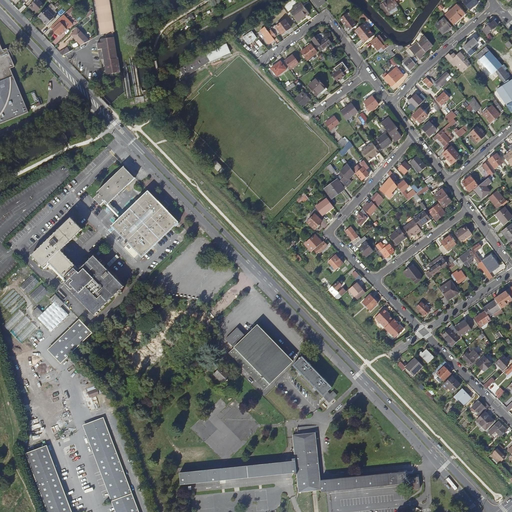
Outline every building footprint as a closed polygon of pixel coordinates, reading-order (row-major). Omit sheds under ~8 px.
[(35,0),(30,6),(32,9),(33,8),(37,12),(44,6),(38,0),(35,0)] [(97,44),(98,50),(103,49),(107,74),(121,72),(119,58),(117,58),(113,32),(115,32),(109,0),(95,0),(101,34),(106,33),(107,38),(101,39),(102,43),(97,44)] [(396,1),(395,0),(387,0),(379,5),(386,15),(389,13),(388,11),(398,5),(396,1)] [(470,9),(478,3),(475,0),(464,0),(463,1),(470,9)] [(57,3),(52,8),(54,11),(60,6),(57,3)] [(302,17),(308,12),(301,3),(290,12),(297,22),(302,18),(302,17)] [(445,15),(453,24),(465,14),(457,5),(445,15)] [(46,10),(39,17),(47,25),(54,18),(46,10)] [(349,31),(356,26),(350,17),(352,15),(350,13),(348,14),(346,12),(343,15),(343,16),(340,18),(349,31)] [(64,15),(51,28),(57,34),(58,33),(61,36),(73,24),(64,15)] [(443,34),(452,26),(445,18),(436,26),(443,34)] [(271,30),(276,36),(281,33),(282,34),(291,28),(285,20),(271,30)] [(483,30),(487,34),(497,25),(494,21),(483,30)] [(364,23),(355,30),(365,43),(374,36),(364,23)] [(276,36),(271,30),(269,32),(265,27),(260,31),(270,43),(275,40),(273,38),(276,36)] [(72,35),(82,45),(90,40),(77,28),(74,31),(75,31),(72,35)] [(249,43),(255,39),(253,36),(254,35),(252,32),(247,35),(249,39),(247,40),(249,43)] [(389,40),(383,44),(382,42),(383,41),(378,35),(371,42),(373,44),(374,43),(377,47),(376,48),(378,50),(382,47),(384,50),(385,49),(393,43),(389,40)] [(420,59),(423,57),(422,54),(428,49),(427,48),(429,47),(430,48),(433,46),(425,35),(421,38),(418,43),(418,42),(418,43),(412,47),(413,48),(411,49),(420,59)] [(316,45),(320,51),(331,43),(327,37),(316,45)] [(463,47),(467,52),(478,42),(474,38),(463,47)] [(393,43),(385,49),(392,57),(394,55),(391,50),(397,45),(393,43)] [(204,54),(189,63),(194,70),(209,61),(230,52),(226,44),(204,54)] [(307,60),(317,53),(311,44),(301,52),(307,60)] [(0,124),(28,113),(10,69),(15,68),(7,49),(2,51),(0,45),(0,124)] [(403,47),(404,49),(411,57),(412,57),(414,55),(407,46),(403,47)] [(60,52),(63,56),(70,52),(68,47),(60,52)] [(501,78),(506,84),(511,79),(511,78),(505,70),(507,68),(503,65),(502,66),(486,48),(476,56),(478,58),(478,65),(495,83),(501,78)] [(449,53),(446,56),(454,66),(457,64),(464,71),(471,64),(467,59),(460,52),(456,56),(454,53),(451,56),(449,53)] [(284,61),(290,69),(299,61),(294,54),(284,61)] [(412,57),(411,57),(404,63),(409,69),(415,64),(412,60),(413,59),(412,57)] [(277,76),(286,69),(280,61),(271,68),(277,76)] [(332,75),(337,82),(345,76),(343,73),(348,69),(343,62),(334,68),(337,71),(332,75)] [(391,87),(399,79),(395,75),(392,72),(388,76),(385,73),(382,77),(391,87)] [(443,86),(448,81),(446,79),(450,75),(447,72),(436,83),(439,86),(440,84),(443,86)] [(317,95),(326,87),(317,78),(308,86),(317,95)] [(429,87),(432,84),(426,78),(423,81),(429,87)] [(439,90),(441,88),(439,86),(436,83),(431,78),(429,80),(439,90)] [(493,96),(499,104),(503,109),(508,106),(511,111),(511,110),(511,79),(506,84),(497,89),(499,92),(493,96)] [(295,99),(303,107),(310,99),(303,92),(295,99)] [(442,105),(449,98),(444,92),(436,99),(442,105)] [(426,98),(422,93),(418,97),(423,102),(426,98)] [(408,107),(412,111),(415,108),(423,102),(418,97),(416,94),(408,101),(411,104),(408,107)] [(493,96),(492,94),(489,96),(496,106),(499,104),(493,96)] [(370,110),(378,104),(372,96),(364,102),(370,110)] [(470,105),(475,112),(480,108),(475,101),(470,105)] [(341,112),(346,120),(358,111),(352,104),(341,112)] [(490,111),(484,115),(491,123),(500,115),(492,106),(488,109),(490,111)] [(420,123),(427,116),(420,108),(413,115),(420,123)] [(445,118),(449,123),(453,119),(456,117),(452,112),(445,118)] [(330,129),(339,123),(334,117),(326,123),(330,129)] [(381,123),(395,142),(401,137),(395,129),(397,127),(389,117),(381,123)] [(453,119),(449,123),(443,128),(446,131),(456,122),(453,119)] [(429,136),(436,129),(429,122),(422,129),(429,136)] [(460,138),(468,130),(464,126),(456,134),(460,138)] [(482,133),(480,130),(477,127),(470,133),(472,136),(470,138),(476,144),(485,136),(482,133)] [(443,128),(433,138),(435,141),(437,139),(444,147),(453,139),(446,131),(443,128)] [(383,149),(391,142),(385,134),(377,140),(383,149)] [(338,142),(344,148),(340,152),(343,155),(353,146),(345,136),(338,142)] [(369,138),(364,142),(373,154),(375,153),(375,154),(379,151),(372,141),(369,138)] [(364,142),(358,147),(360,150),(368,160),(372,156),(371,155),(373,154),(364,142)] [(451,146),(442,154),(446,158),(448,157),(453,163),(461,157),(451,146)] [(495,169),(504,162),(497,153),(488,160),(495,169)] [(409,161),(417,173),(423,168),(421,165),(422,163),(418,157),(412,161),(411,160),(409,161)] [(220,174),(224,170),(216,161),(212,165),(220,174)] [(370,168),(365,161),(361,164),(364,167),(361,169),(357,166),(353,170),(362,180),(369,174),(366,171),(370,168)] [(406,175),(412,168),(405,162),(399,169),(406,175)] [(496,172),(488,162),(482,166),(490,177),(496,172)] [(355,174),(348,164),(341,171),(342,172),(339,174),(340,175),(338,177),(342,180),(341,181),(347,187),(352,182),(350,179),(355,174)] [(101,205),(103,202),(105,201),(108,204),(120,192),(135,178),(124,166),(97,192),(98,193),(97,194),(98,195),(94,199),(101,205)] [(469,192),(477,185),(470,176),(462,183),(469,192)] [(488,178),(475,189),(482,198),(495,187),(488,178)] [(398,187),(392,179),(389,182),(388,183),(395,189),(396,190),(398,188),(398,187)] [(343,189),(337,181),(326,189),(332,197),(343,189)] [(389,195),(395,189),(388,183),(387,182),(380,190),(384,193),(385,192),(389,195)] [(408,201),(414,196),(417,194),(414,191),(407,196),(404,192),(409,187),(405,182),(398,187),(398,188),(407,199),(408,201)] [(411,187),(414,191),(417,194),(420,191),(414,185),(411,187)] [(420,191),(417,194),(419,197),(429,189),(427,186),(420,191)] [(434,195),(443,207),(451,201),(442,189),(434,195)] [(134,204),(121,217),(119,219),(112,226),(125,240),(122,243),(126,246),(129,244),(142,257),(146,254),(162,238),(178,222),(163,207),(148,191),(134,204)] [(497,191),(489,198),(497,208),(506,201),(497,191)] [(375,202),(379,206),(384,200),(380,196),(377,193),(372,199),(374,201),(375,202)] [(315,207),(316,208),(321,214),(333,206),(327,198),(315,207)] [(396,211),(403,205),(408,201),(407,199),(394,209),(396,211)] [(103,202),(119,219),(121,217),(108,204),(105,201),(103,202)] [(368,203),(363,209),(367,212),(366,212),(370,215),(377,208),(372,202),(370,204),(368,203)] [(436,220),(445,214),(438,204),(429,211),(436,220)] [(511,215),(505,207),(496,214),(504,225),(511,218),(511,215)] [(321,214),(316,208),(310,214),(312,217),(307,222),(315,229),(322,221),(321,220),(324,217),(321,214)] [(368,217),(363,209),(357,216),(360,219),(358,222),(361,225),(368,217)] [(414,220),(419,227),(430,219),(425,211),(414,220)] [(60,228),(72,239),(81,230),(70,218),(60,228)] [(414,220),(413,220),(403,227),(410,236),(415,232),(416,232),(417,232),(418,233),(421,230),(419,227),(414,220)] [(511,225),(511,224),(502,231),(510,241),(511,239),(511,225)] [(455,234),(461,242),(472,234),(466,226),(459,231),(455,234)] [(358,236),(351,227),(345,231),(350,238),(351,237),(353,240),(358,236)] [(91,260),(90,259),(78,270),(60,251),(72,239),(60,228),(31,256),(43,268),(48,262),(54,268),(67,281),(65,283),(64,285),(94,316),(120,290),(91,260)] [(406,237),(400,228),(390,236),(396,244),(406,237)] [(312,252),(322,242),(315,235),(305,244),(312,252)] [(354,245),(361,239),(358,236),(353,240),(352,242),(354,245)] [(367,239),(365,236),(361,239),(354,245),(356,247),(367,239)] [(439,248),(443,254),(456,244),(449,236),(441,242),(443,245),(439,248)] [(322,249),(326,245),(324,242),(316,249),(317,249),(315,251),(317,253),(319,251),(320,252),(323,250),(322,249)] [(364,255),(371,250),(366,243),(359,248),(364,255)] [(376,252),(383,260),(395,251),(389,244),(384,248),(380,243),(377,246),(380,249),(376,252)] [(473,248),(476,251),(482,247),(479,243),(473,248)] [(481,261),(472,248),(468,251),(459,257),(467,268),(470,266),(467,262),(474,257),(478,263),(481,261)] [(335,253),(328,259),(336,269),(343,264),(335,253)] [(482,261),(482,262),(486,267),(489,271),(490,273),(499,266),(492,254),(482,261)] [(91,260),(120,290),(123,287),(93,256),(90,259),(91,260)] [(441,256),(433,262),(435,266),(444,260),(441,256)] [(430,279),(432,278),(446,267),(448,266),(444,260),(435,266),(433,262),(429,264),(432,268),(426,273),(430,279)] [(412,265),(403,272),(407,277),(411,277),(416,284),(421,279),(419,276),(421,274),(416,268),(415,269),(412,265)] [(52,269),(65,283),(67,281),(54,268),(52,269)] [(451,275),(452,277),(454,276),(459,283),(466,278),(462,271),(457,274),(456,272),(451,275)] [(31,274),(21,285),(29,293),(39,281),(31,274)] [(329,290),(332,286),(323,277),(320,281),(329,290)] [(342,285),(338,281),(332,286),(329,290),(338,299),(341,295),(346,291),(343,288),(338,292),(336,290),(342,285)] [(358,281),(349,289),(355,296),(363,289),(360,285),(361,284),(358,281)] [(445,297),(447,301),(459,293),(451,281),(439,289),(445,297)] [(42,284),(30,295),(37,303),(49,292),(42,284)] [(358,299),(366,292),(363,289),(355,296),(358,299)] [(511,300),(511,298),(507,291),(495,299),(495,300),(501,308),(511,300)] [(371,310),(378,303),(370,295),(363,302),(371,310)] [(64,303),(59,298),(43,313),(38,307),(33,312),(51,331),(68,314),(61,306),(64,303)] [(501,308),(495,300),(483,308),(485,311),(489,316),(501,308)] [(414,308),(420,318),(427,313),(425,311),(423,308),(423,307),(422,308),(419,305),(414,308)] [(20,309),(4,326),(22,343),(38,327),(20,309)] [(385,328),(393,320),(386,313),(387,312),(384,309),(375,317),(385,328)] [(489,316),(485,311),(475,318),(483,329),(489,325),(488,322),(491,320),(489,316)] [(72,352),(92,333),(80,319),(48,350),(61,363),(72,352)] [(393,320),(385,328),(394,338),(402,330),(402,328),(399,325),(398,325),(396,323),(397,322),(394,319),(393,320)] [(465,320),(455,328),(461,337),(471,329),(465,320)] [(265,389),(292,363),(256,327),(245,337),(237,328),(226,339),(234,348),(229,353),(265,389)] [(453,346),(460,339),(449,328),(442,335),(453,346)] [(428,363),(434,357),(426,349),(422,353),(421,352),(419,354),(428,363)] [(472,367),(475,363),(479,359),(472,352),(470,349),(462,357),(468,363),(467,364),(469,366),(470,365),(472,367)] [(479,359),(481,358),(474,350),(472,352),(479,359)] [(479,359),(475,363),(481,369),(483,367),(484,368),(483,369),(485,372),(492,365),(490,362),(483,355),(481,358),(479,359)] [(293,365),(323,396),(327,392),(332,387),(325,381),(326,380),(324,378),(323,378),(311,365),(308,363),(302,357),(293,365)] [(423,366),(415,358),(410,363),(410,364),(406,368),(413,375),(423,366)] [(498,359),(496,362),(497,362),(493,366),(494,366),(493,367),(496,369),(498,371),(500,373),(501,374),(504,370),(503,369),(506,365),(499,358),(498,359)] [(397,365),(403,370),(406,367),(400,362),(397,365)] [(441,364),(434,370),(437,373),(444,367),(441,364)] [(223,384),(231,376),(221,366),(214,374),(223,384)] [(444,367),(437,373),(444,380),(451,374),(444,367)] [(452,376),(444,383),(449,388),(453,392),(460,385),(452,376)] [(484,386),(486,389),(495,381),(492,378),(484,386)] [(421,383),(418,386),(430,398),(432,395),(421,383)] [(462,389),(455,395),(465,404),(471,398),(462,389)] [(330,394),(327,392),(323,396),(329,402),(337,395),(333,391),(330,394)] [(478,413),(484,407),(479,401),(471,408),(475,412),(476,411),(478,413)] [(479,417),(485,412),(487,409),(484,407),(478,413),(477,414),(479,417)] [(479,417),(476,420),(486,429),(494,421),(485,412),(479,417)] [(138,511),(103,417),(86,424),(118,511),(138,511)] [(498,421),(488,432),(491,435),(495,431),(501,437),(507,430),(498,421)] [(299,492),(321,490),(320,481),(315,433),(293,435),(295,461),(297,475),(299,492)] [(63,449),(65,455),(77,450),(75,444),(63,449)] [(72,511),(47,445),(25,453),(47,511),(72,511)] [(500,460),(504,456),(497,449),(491,455),(497,461),(500,459),(500,460)] [(181,481),(181,485),(294,473),(295,475),(297,475),(295,461),(180,473),(181,481)] [(322,492),(407,483),(406,478),(405,472),(320,481),(321,490),(322,492)] [(418,477),(406,478),(407,483),(407,490),(420,489),(418,477)]
